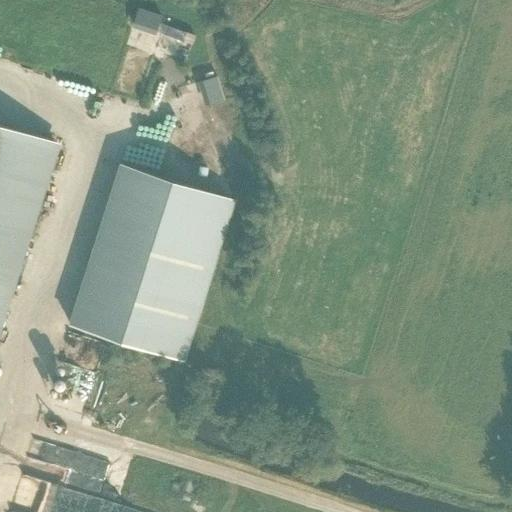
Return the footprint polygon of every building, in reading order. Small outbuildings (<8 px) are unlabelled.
[(158,47),(169,15),(156,11),(146,43),(158,47)] [(163,33),(194,44),(198,32),(167,22),(163,33)] [(204,106),(224,99),(217,76),(197,82),(204,106)] [(0,320),(56,143),(0,124),(0,320)] [(121,164),(70,324),(182,360),(233,200),(121,164)] [(82,451),(76,470),(107,479),(112,460),(82,451)]
